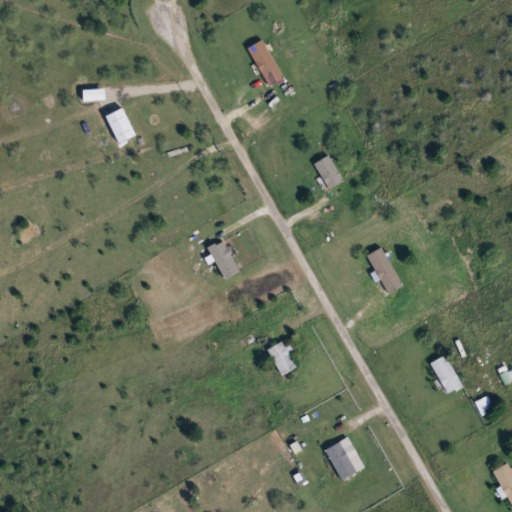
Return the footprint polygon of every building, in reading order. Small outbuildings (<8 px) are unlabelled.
[(246,48),(262,39),(283,78),(268,87),(246,48)] [(105,116),(118,144),(136,135),(122,108),(105,116)] [(330,190),(314,164),(328,155),(344,181),(330,190)] [(207,250),(223,240),(241,272),(225,281),(207,250)] [(405,287),(390,295),(367,256),(382,248),(405,287)] [(298,367),(283,376),(269,350),(284,341),(298,367)] [(430,363),(446,355),(463,387),(447,395),(430,363)] [(474,403),(487,395),(495,408),(481,416),(474,403)] [(326,450),(341,442),(357,471),(343,480),(326,450)] [(511,473),(511,508),(492,472),(507,464),(511,473)]
